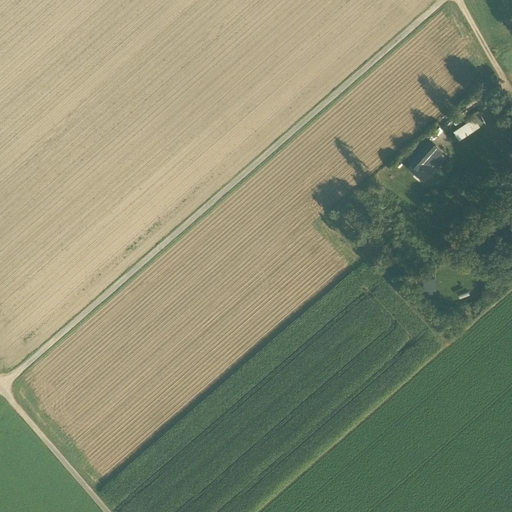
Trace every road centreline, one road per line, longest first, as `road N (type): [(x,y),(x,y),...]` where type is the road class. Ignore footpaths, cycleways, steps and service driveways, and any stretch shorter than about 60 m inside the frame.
road 1 (track): [(442,0),(0,387)]
road 2 (track): [(106,511),(0,389)]
